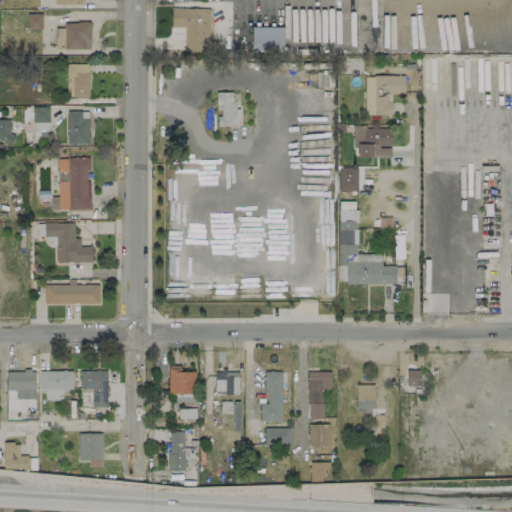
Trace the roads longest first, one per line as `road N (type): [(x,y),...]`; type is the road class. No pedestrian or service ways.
road 1 (residential): [(0,334),(511,328)]
road 2 (residential): [(136,0),(135,470)]
road 3 (motorway): [(269,511),(0,495)]
